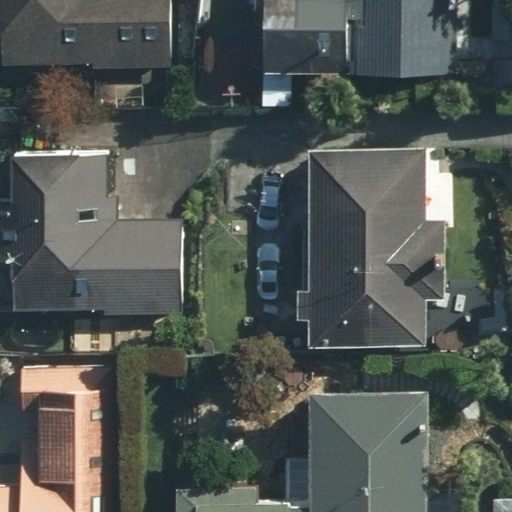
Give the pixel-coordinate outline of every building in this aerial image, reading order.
[(0,0),(0,68),(170,65),(169,0),(0,0)] [(250,0),(251,73),(457,72),(456,0),(250,0)] [(419,345),(420,296),(441,296),(442,219),(420,219),(420,149),(304,147),(302,344),(419,345)] [(112,152),(2,153),(3,314),(182,313),(181,219),(113,219),(112,152)] [(112,511),(109,367),(14,369),(17,487),(0,487),(0,511),(112,511)] [(301,394),(302,510),(182,511),(421,511),(420,392),(301,394)] [(511,511),(511,502),(494,502),(493,511),(511,511)]
